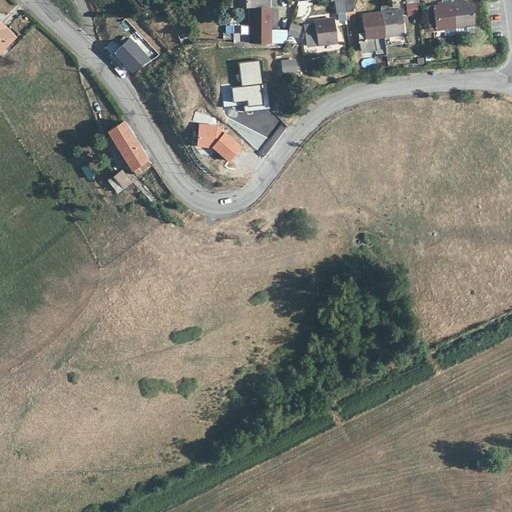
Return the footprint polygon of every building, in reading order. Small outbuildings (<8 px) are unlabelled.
[(353,12),(351,0),(343,0),(332,1),(334,15),(353,12)] [(469,4),(461,5),(451,6),(442,7),(432,8),(432,9),(426,10),(428,31),(434,30),(435,31),(443,30),(451,30),(470,27),(471,27),(469,4)] [(250,44),(278,45),(278,32),(270,32),(271,7),(250,8),(250,44)] [(403,35),(400,12),(361,17),(363,35),(357,35),(358,50),(360,52),(362,53),(364,54),(375,53),(376,56),(386,54),(383,37),(403,35)] [(336,44),(333,20),(314,23),(316,46),(336,44)] [(299,25),(290,22),(287,31),(296,35),(299,25)] [(0,52),(14,37),(2,26),(0,24),(0,52)] [(249,25),(228,24),(228,42),(248,43),(249,25)] [(316,46),(314,26),(304,27),(306,47),(316,46)] [(472,35),(470,27),(451,30),(452,36),(453,37),(472,35)] [(128,38),(113,53),(128,69),(131,66),(135,70),(150,61),(128,38)] [(119,46),(114,40),(106,47),(111,53),(119,46)] [(250,110),(272,108),(269,81),(273,81),(270,59),(241,62),(243,86),(232,88),(233,104),(249,102),(250,110)] [(291,59),(280,60),(281,71),(293,70),(291,59)] [(227,166),(243,148),(223,129),(224,127),(216,120),(210,128),(201,120),(195,127),(200,131),(195,137),(227,166)] [(147,161),(123,123),(108,131),(113,139),(115,141),(121,152),(132,170),(147,161)] [(80,151),(83,157),(90,153),(87,147),(80,151)] [(150,166),(147,161),(132,170),(135,175),(150,166)] [(94,176),(87,165),(82,167),(89,179),(94,176)] [(122,171),(109,180),(118,193),(131,183),(122,171)]
